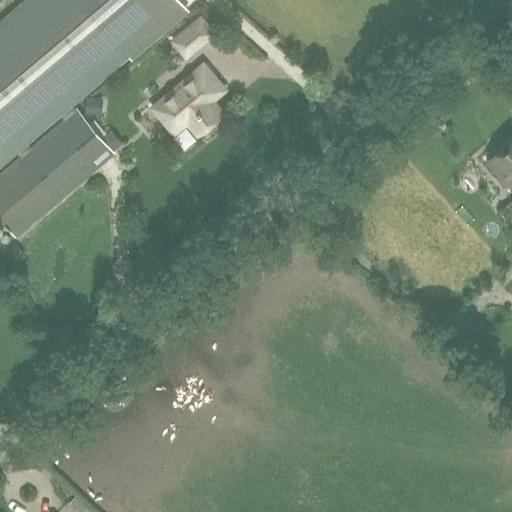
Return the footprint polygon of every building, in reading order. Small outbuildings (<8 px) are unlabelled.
[(188,9),(180,0),(21,0),(0,19),(0,215),(18,236),(115,152),(77,109),(75,111),(70,105),(128,54),(132,58),(188,9)] [(170,39),(186,59),(217,33),(201,14),(170,39)] [(215,80),(216,80),(217,79),(205,65),(155,107),(166,121),(167,120),(166,119),(173,113),(182,124),(187,120),(199,134),(223,114),(211,100),(221,92),(212,82),(215,80)] [(456,116),(475,112),(468,81),(450,85),(456,116)] [(511,135),(484,160),(511,191),(511,135)] [(14,436),(0,448),(0,459),(3,464),(23,446),(14,436)]
